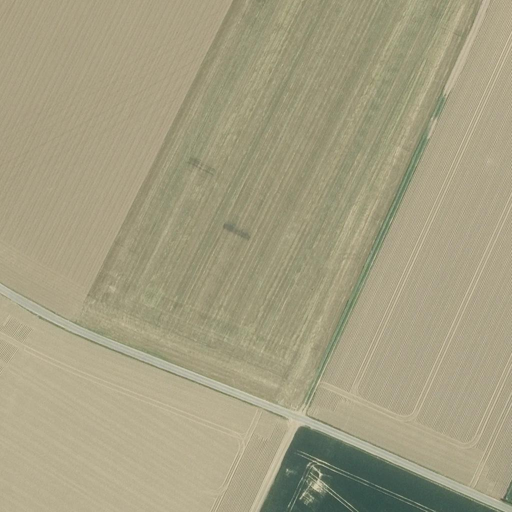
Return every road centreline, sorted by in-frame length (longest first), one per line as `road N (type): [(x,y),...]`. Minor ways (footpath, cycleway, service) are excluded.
road 1 (unclassified): [(0,291),(511,511)]
road 2 (track): [(298,418),(487,0)]
